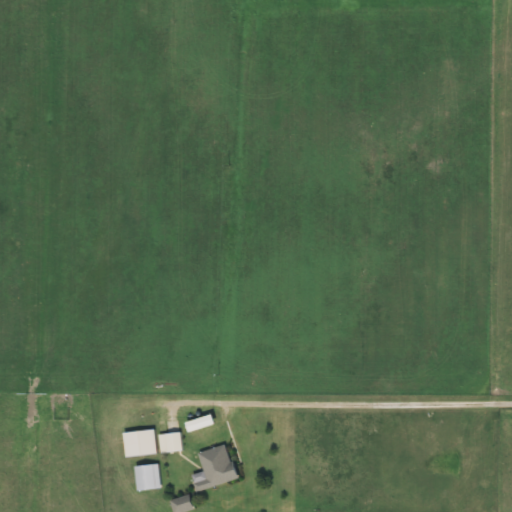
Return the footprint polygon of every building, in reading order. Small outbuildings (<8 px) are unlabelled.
[(63,397),(63,408),(49,407),(49,397),(63,397)] [(180,421),(206,416),(208,426),(181,431),(180,421)] [(118,433),(149,429),(152,454),(120,457),(118,433)] [(155,453),(154,434),(176,433),(178,451),(155,453)] [(193,454),(221,444),(233,478),(192,492),(189,483),(201,479),(193,454)] [(129,466),(154,463),(156,488),(131,490),(129,466)] [(187,511),(168,511),(168,497),(187,497),(187,511)]
